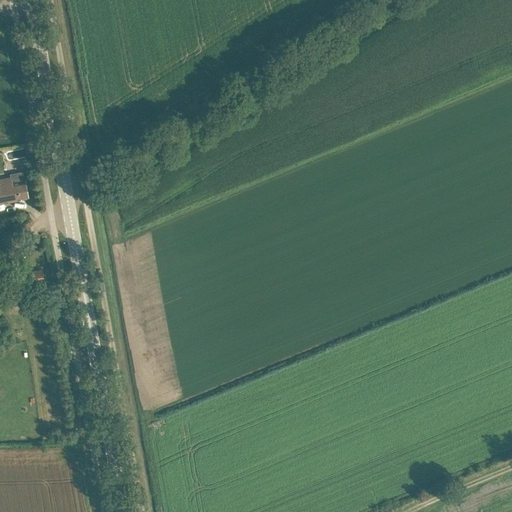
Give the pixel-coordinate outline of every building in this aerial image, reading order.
[(0,202),(15,200),(11,179),(11,177),(0,179),(0,202)] [(23,181),(22,177),(11,179),(15,200),(28,197),(25,181),(23,181)] [(17,291),(31,289),(30,283),(44,281),(42,270),(14,275),(17,291)] [(6,293),(8,303),(16,301),(14,291),(6,293)] [(42,302),(40,295),(35,297),(39,311),(50,307),(48,300),(42,302)]
